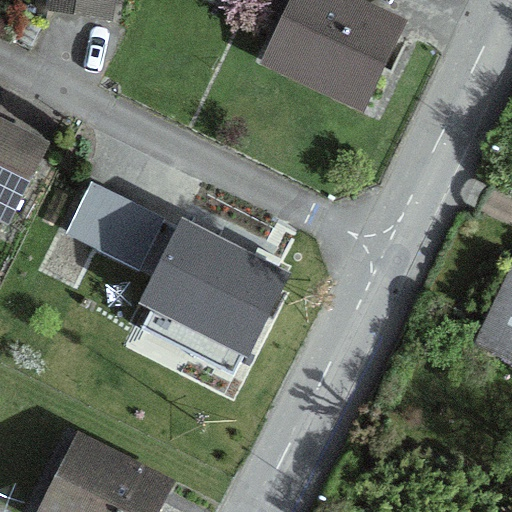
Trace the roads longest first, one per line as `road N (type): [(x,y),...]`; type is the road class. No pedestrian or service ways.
road 1 (residential): [(384,249),(0,62)]
road 2 (residential): [(253,511),(384,249)]
road 3 (residential): [(384,249),(506,0)]
